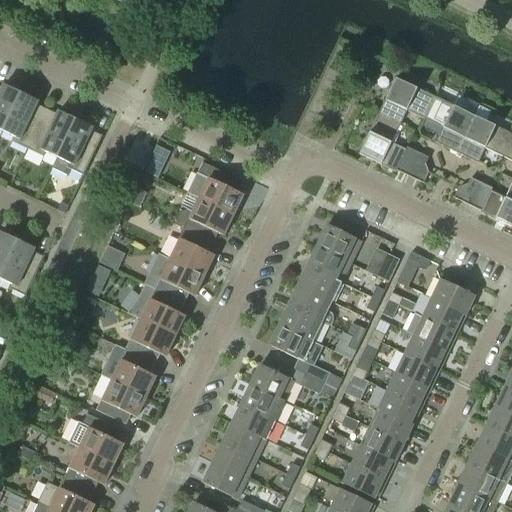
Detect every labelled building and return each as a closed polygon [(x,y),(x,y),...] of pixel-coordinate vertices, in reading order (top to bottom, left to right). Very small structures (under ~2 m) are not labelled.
[(395,79),(378,115),(399,125),(407,110),(425,119),(435,98),(395,79)] [(7,91),(0,87),(0,130),(2,132),(20,93),(9,88),(7,91)] [(11,141),(27,149),(46,110),(30,102),(32,99),(20,93),(2,132),(13,137),(11,141)] [(436,142),(457,153),(474,116),(435,98),(425,119),(443,127),(436,142)] [(62,117),(46,110),(27,149),(44,157),(46,153),(57,158),(75,120),(64,114),(62,117)] [(391,143),(399,125),(378,115),(359,154),(395,172),(396,171),(406,176),(417,153),(407,148),(406,150),(391,143)] [(511,139),(511,134),(474,116),(457,153),(478,163),(485,148),(504,157),(511,139)] [(87,125),(75,120),(57,158),(51,169),(66,177),(70,170),(83,176),(102,136),(101,135),(101,136),(85,128),(87,125)] [(428,158),(417,153),(406,176),(417,181),(425,165),(428,158)] [(144,173),(157,179),(162,168),(149,162),(144,173)] [(187,194),(198,199),(233,216),(243,195),(232,190),(237,180),(206,165),(201,176),(196,174),(187,194)] [(417,181),(424,184),(424,183),(423,183),(428,173),(425,165),(417,181)] [(129,178),(121,196),(133,201),(142,184),(129,178)] [(460,202),(471,207),(482,183),(472,179),(469,185),(460,202)] [(492,188),(482,183),(471,207),(480,211),(480,212),(511,228),(511,185),(506,198),(491,191),(492,188)] [(452,198),(460,202),(469,185),(459,187),(454,198),(453,197),(452,198)] [(175,225),(182,228),(207,241),(212,231),(223,236),(233,216),(198,199),(191,213),(187,211),(181,213),(175,225)] [(350,265),(361,242),(329,226),(323,239),(319,243),(316,248),(350,265)] [(178,240),(169,259),(204,276),(214,256),(203,250),(207,241),(182,228),(177,239),(178,240)] [(4,238),(0,236),(0,276),(17,241),(6,235),(4,238)] [(28,246),(17,241),(0,276),(0,279),(10,284),(8,288),(25,297),(44,256),(43,256),(42,257),(27,249),(28,246)] [(314,259),(309,269),(341,284),(350,265),(316,248),(314,253),(314,259)] [(169,259),(158,254),(144,284),(145,285),(178,301),(183,291),(194,297),(204,276),(169,259)] [(388,255),(377,277),(388,282),(399,260),(388,255)] [(408,259),(396,283),(407,288),(417,267),(427,269),(430,263),(421,259),(419,264),(408,259)] [(331,304),(341,284),(309,269),(304,278),(300,282),(297,287),(331,304)] [(430,299),(465,316),(475,296),(455,287),(457,282),(444,276),(442,281),(440,280),(430,299)] [(103,286),(91,280),(85,292),(98,297),(103,286)] [(174,311),(178,301),(145,285),(139,297),(127,314),(140,320),(175,337),(185,316),(174,311)] [(290,308),(322,323),(330,327),(332,323),(332,321),(332,318),(332,315),(330,313),(327,312),(331,304),(297,287),(295,292),(295,298),(290,308)] [(385,292),(376,288),(371,299),(379,303),(385,292)] [(388,301),(399,306),(402,299),(391,294),(388,301)] [(96,303),(83,296),(79,304),(78,308),(90,314),(96,303)] [(371,299),(366,309),(374,313),(379,303),(371,299)] [(430,299),(422,317),(456,334),(465,316),(430,299)] [(399,306),(388,301),(381,315),(392,320),(399,306)] [(281,321),(278,326),(312,343),(322,323),(290,308),(286,317),(281,321)] [(415,314),(406,333),(413,336),(447,353),(456,334),(422,317),(415,314)] [(129,340),(124,350),(149,362),(154,352),(165,357),(175,337),(140,320),(130,340),(129,340)] [(271,347),(298,360),(303,362),(307,364),(307,363),(313,366),(322,347),(312,343),(278,326),(276,331),(276,336),(271,347)] [(366,331),(358,327),(352,338),(360,341),(366,331)] [(374,330),(370,338),(381,343),(385,336),(374,330)] [(413,336),(404,354),(439,371),(447,353),(413,336)] [(352,338),(347,348),(355,352),(360,341),(352,338)] [(381,343),(370,338),(366,346),(377,352),(381,343)] [(61,343),(55,354),(67,360),(74,347),(62,341),(61,343)] [(121,360),(111,381),(146,397),(156,377),(144,372),(149,362),(124,350),(120,360),(121,360)] [(404,354),(395,373),(430,390),(439,371),(404,354)] [(307,364),(303,362),(298,360),(293,369),(302,374),(324,384),(329,374),(313,366),(307,363),(307,364)] [(262,366),(257,376),(253,380),(250,385),(284,402),(294,382),(262,366)] [(356,367),(352,375),(363,380),(367,372),(356,367)] [(421,408),(430,390),(395,373),(386,391),(421,408)] [(319,395),(324,384),(302,374),(297,384),(319,395)] [(352,375),(348,383),(359,388),(363,380),(352,375)] [(101,402),(100,401),(95,411),(120,422),(125,412),(136,418),(146,397),(111,381),(101,402)] [(248,391),(247,396),(243,406),(275,421),(284,402),(250,385),(248,391)] [(495,406),(511,413),(511,389),(504,386),(495,406)] [(39,388),(35,395),(50,402),(53,395),(39,388)] [(386,391),(377,410),(412,426),(421,408),(386,391)] [(338,404),(335,412),(346,417),(349,409),(338,404)] [(243,406),(238,415),(234,419),(231,424),(265,440),(275,421),(243,406)] [(511,437),(511,413),(495,406),(486,425),(511,437)] [(377,410),(369,428),(403,445),(412,426),(377,410)] [(346,417),(335,412),(331,420),(342,425),(346,417)] [(69,444),(78,448),(113,465),(123,445),(112,439),(117,429),(86,414),(81,425),(78,423),(69,444)] [(224,445),(256,460),(265,440),(231,424),(229,429),(229,435),(224,445)] [(511,437),(486,425),(476,444),(507,459),(511,449),(511,437)] [(310,426),(305,436),(313,440),(318,430),(310,426)] [(395,463),(403,445),(369,428),(360,446),(395,463)] [(313,440),(305,436),(300,447),(308,451),(313,440)] [(321,441),(317,448),(328,453),(332,446),(321,441)] [(467,464),(498,479),(497,480),(507,485),(511,473),(511,462),(507,460),(507,459),(476,444),(467,464)] [(224,445),(219,454),(215,458),(212,463),(246,479),(256,460),(224,445)] [(360,446),(351,465),(386,481),(395,463),(360,446)] [(17,457),(30,463),(34,454),(22,448),(17,457)] [(67,467),(62,478),(87,490),(92,480),(103,485),(113,465),(78,448),(69,468),(67,467)] [(328,453),(317,448),(313,456),(324,462),(328,453)] [(205,484),(237,500),(246,479),(212,463),(210,468),(210,474),(205,484)] [(291,464),(286,475),(295,479),(300,468),(291,464)] [(497,480),(498,479),(467,464),(457,484),(488,499),(497,480)] [(376,500),(386,481),(351,465),(342,484),(376,500)] [(305,473),(296,492),(307,497),(316,479),(305,473)] [(295,479),(286,475),(281,486),(289,490),(295,479)] [(24,492),(39,496),(43,480),(27,476),(24,492)] [(37,503),(38,504),(55,511),(90,511),(94,505),(83,500),(87,490),(62,478),(57,487),(59,488),(58,489),(48,484),(46,485),(37,503)] [(457,484),(448,503),(466,511),(481,511),(488,499),(457,484)] [(330,508),(337,511),(370,511),(374,506),(339,489),(330,508)] [(307,497),(296,492),(292,500),(303,506),(307,497)] [(241,501),(236,511),(235,511),(262,511),(263,511),(241,501)]
